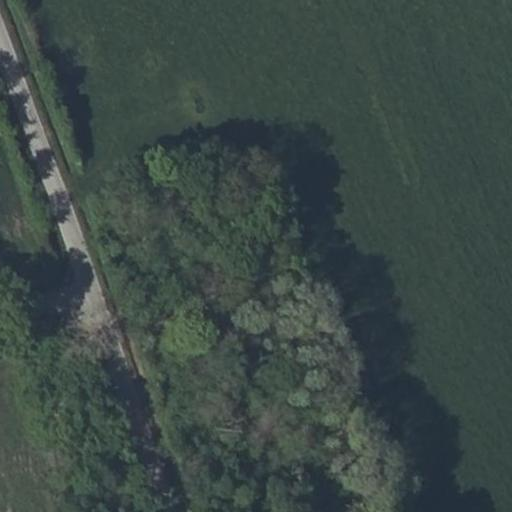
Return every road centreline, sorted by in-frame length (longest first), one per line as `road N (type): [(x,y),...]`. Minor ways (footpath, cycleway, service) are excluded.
road 1 (unclassified): [(95,295),(0,51)]
road 2 (unclassified): [(160,511),(95,295)]
